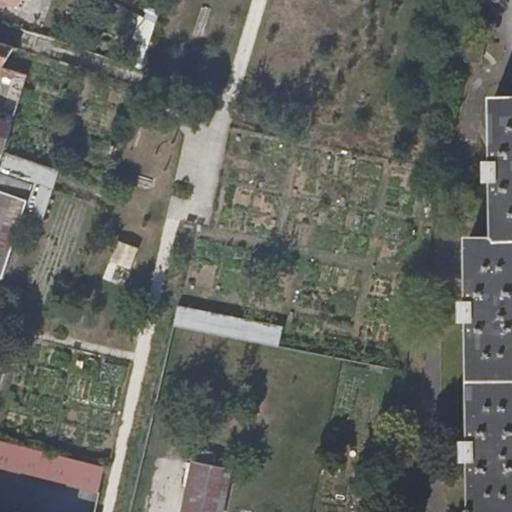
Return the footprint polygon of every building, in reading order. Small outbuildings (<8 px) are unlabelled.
[(0,120),(10,124),(26,74),(3,67),(12,45),(0,41),(0,75),(12,78),(0,115),(0,120)] [(15,52),(16,47),(12,45),(3,67),(26,74),(31,57),(15,52)] [(472,302),(465,302),(465,318),(472,318),(473,440),(465,440),(466,456),(473,456),(473,506),(468,506),(468,511),(511,511),(511,97),(494,98),(496,162),(489,162),(490,178),(497,179),(498,238),(472,239),(472,302)] [(0,150),(2,151),(10,124),(0,120),(0,150)] [(60,170),(2,151),(0,155),(0,171),(32,183),(27,198),(22,214),(43,221),(60,170)] [(0,189),(27,198),(32,183),(0,171),(0,189)] [(0,206),(22,214),(27,198),(0,189),(0,206)] [(0,276),(1,277),(22,214),(0,206),(0,276)] [(141,249),(117,241),(110,263),(134,270),(141,249)] [(280,345),(284,326),(179,305),(175,323),(280,345)] [(0,440),(0,467),(96,493),(96,492),(102,468),(0,440)] [(192,461),(182,511),(220,511),(229,469),(192,461)]
